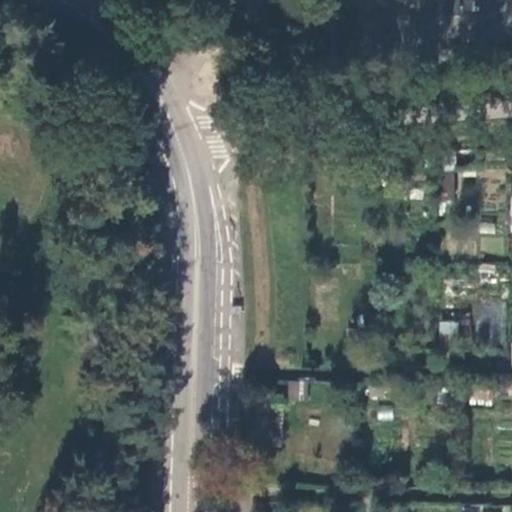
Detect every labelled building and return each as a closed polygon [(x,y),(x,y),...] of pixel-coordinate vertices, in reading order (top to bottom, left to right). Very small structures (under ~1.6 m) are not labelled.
[(452,0),(452,11),(464,12),(464,0),(452,0)] [(485,0),(485,13),(498,13),(498,0),(485,0)] [(370,155),(370,186),(398,185),(397,170),(399,170),(398,154),(370,155)] [(350,155),(350,170),(365,170),(366,155),(350,155)] [(442,165),(442,199),(457,199),(455,164),(442,165)] [(460,322),(442,321),(441,350),(459,351),(460,322)] [(350,350),(363,350),(363,326),(350,325),(350,350)] [(369,350),(386,350),(387,336),(370,335),(369,350)] [(441,399),(460,400),(461,385),(441,384),(441,399)] [(474,395),(492,396),(492,386),(474,385),(474,395)] [(269,436),(285,437),(287,403),(270,402),(269,436)]
